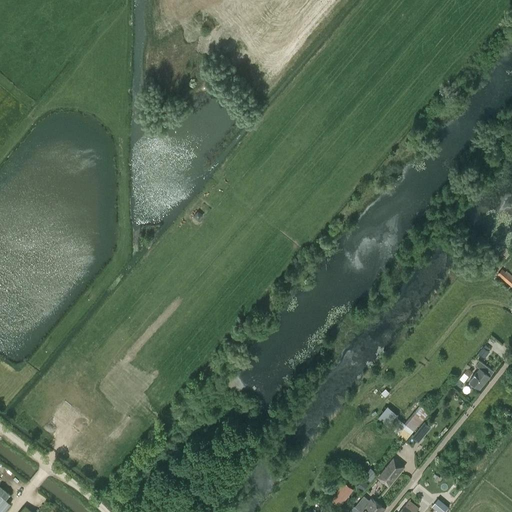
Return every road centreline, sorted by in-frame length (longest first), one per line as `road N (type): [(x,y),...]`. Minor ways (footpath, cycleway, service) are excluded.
road 1 (unclassified): [(385,511),(511,353)]
road 2 (unclassified): [(101,511),(0,431)]
